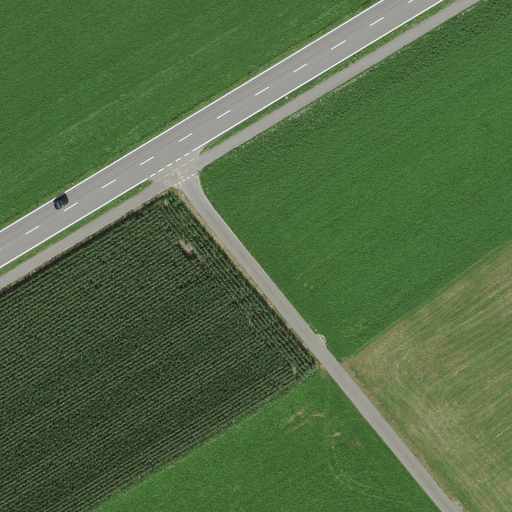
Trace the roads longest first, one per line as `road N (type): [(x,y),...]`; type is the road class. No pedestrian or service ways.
road 1 (unclassified): [(454,511),(164,152)]
road 2 (secondary): [(164,152),(418,0)]
road 3 (secondary): [(0,251),(164,152)]
